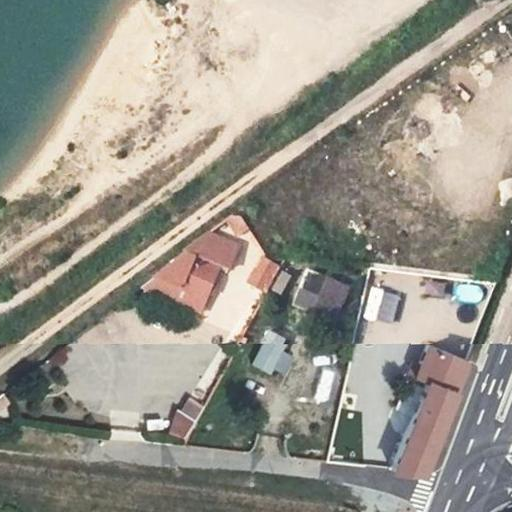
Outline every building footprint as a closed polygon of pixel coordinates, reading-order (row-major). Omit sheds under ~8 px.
[(205,298),(218,268),(185,253),(155,277),(205,298)] [(248,281),(265,290),(278,267),(261,258),(248,281)] [(305,270),(293,307),(337,321),(349,284),(305,270)] [(269,296),(282,302),(289,289),(276,282),(269,296)] [(135,337),(145,330),(129,307),(119,314),(135,337)] [(263,339),(250,367),(271,376),(284,348),(263,339)] [(390,469),(421,472),(434,439),(465,361),(425,345),(414,374),(425,379),(390,469)] [(211,395),(202,410),(220,420),(228,405),(211,395)] [(0,422),(13,412),(0,397),(0,422)] [(184,397),(166,433),(185,442),(203,406),(184,397)]
